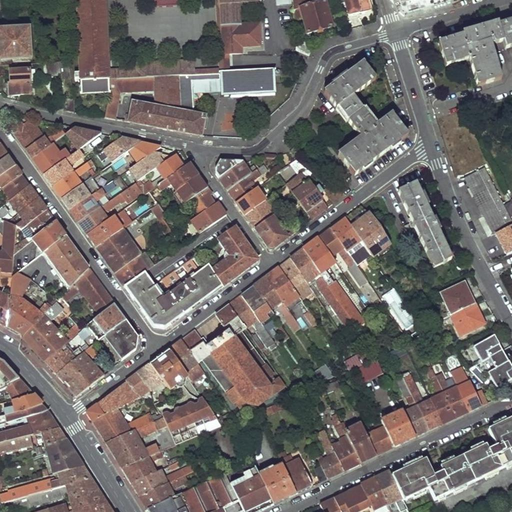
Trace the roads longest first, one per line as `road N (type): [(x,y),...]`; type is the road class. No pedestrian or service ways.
road 1 (residential): [(157,347),(0,129)]
road 2 (residential): [(511,404),(286,511)]
road 3 (residential): [(396,31),(329,53),(300,107),(257,148),(203,149)]
road 4 (residential): [(203,149),(0,107)]
road 5 (residential): [(270,264),(431,146)]
road 6 (residential): [(431,146),(461,229),(511,324)]
road 7 (residential): [(157,347),(270,264)]
road 8 (residential): [(203,149),(207,169),(270,264)]
road 9 (residential): [(396,31),(431,146)]
